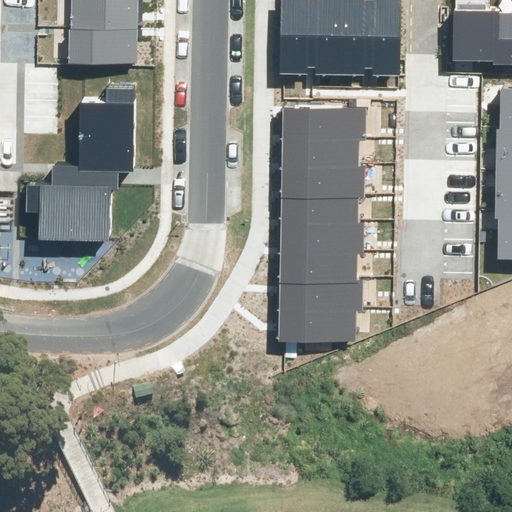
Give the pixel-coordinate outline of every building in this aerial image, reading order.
[(72,0),(72,18),(139,20),(139,0),(72,0)] [(456,0),(456,50),(498,51),(499,4),(499,0),(456,0)] [(511,53),(511,3),(499,4),(498,51),(498,54),(511,53)] [(72,18),(70,55),(137,58),(139,20),(72,18)] [(42,202),(41,229),(114,230),(115,176),(121,176),(121,159),(135,159),(137,78),(110,77),(110,88),(83,88),(82,156),(54,155),(54,172),(30,172),(29,202),(42,202)] [(511,78),(504,79),(503,121),(511,120),(511,78)] [(511,120),(503,121),(502,163),(511,162),(511,120)] [(511,162),(502,163),(502,205),(511,204),(511,162)] [(511,204),(502,205),(501,245),(511,244),(511,204)]
